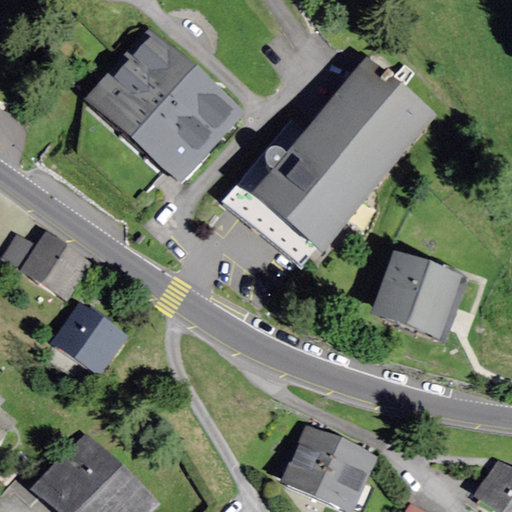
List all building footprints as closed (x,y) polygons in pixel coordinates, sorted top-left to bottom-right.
[(151,40),(90,107),(178,186),(238,119),(151,40)] [(367,70),(256,208),(323,261),(433,123),(367,70)] [(89,266),(46,240),(39,252),(18,239),(5,259),(25,272),(23,275),(66,302),(89,266)] [(394,264),(375,320),(443,343),(462,287),(394,264)] [(124,340),(80,310),(54,348),(99,378),(124,340)] [(352,511),(373,460),(307,434),(284,489),(342,511),(352,511)] [(148,511),(154,506),(87,443),(36,496),(53,511),(148,511)] [(511,511),(511,475),(499,467),(477,501),(495,511),(511,511)] [(433,511),(409,501),(404,511),(433,511)]
